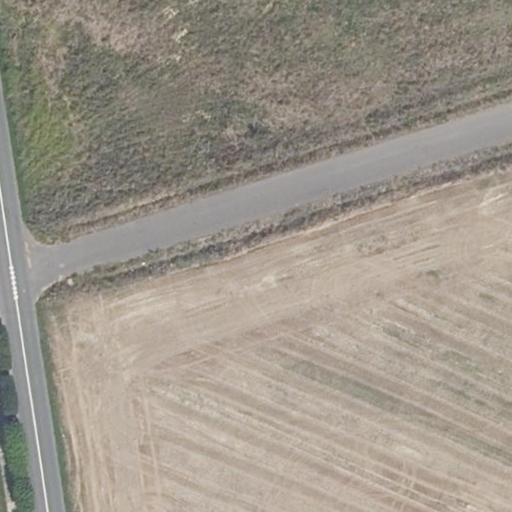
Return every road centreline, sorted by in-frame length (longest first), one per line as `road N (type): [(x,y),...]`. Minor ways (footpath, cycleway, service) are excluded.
road 1 (residential): [(12,272),(511,118)]
road 2 (tertiary): [(12,272),(47,511)]
